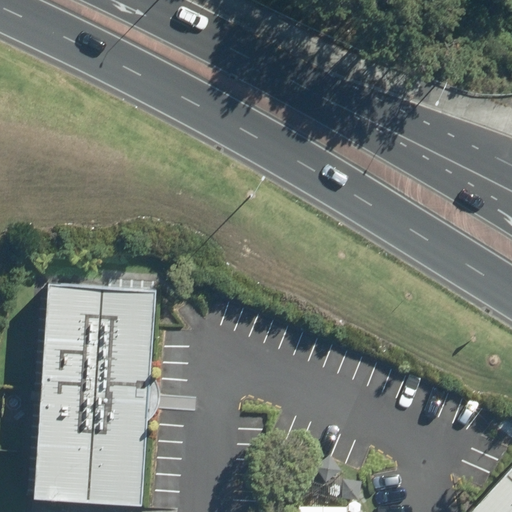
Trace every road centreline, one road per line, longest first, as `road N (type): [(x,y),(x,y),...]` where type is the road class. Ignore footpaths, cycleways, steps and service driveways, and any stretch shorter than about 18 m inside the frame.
road 1 (primary): [(511,289),(243,126),(9,0)]
road 2 (primary): [(138,0),(450,159)]
